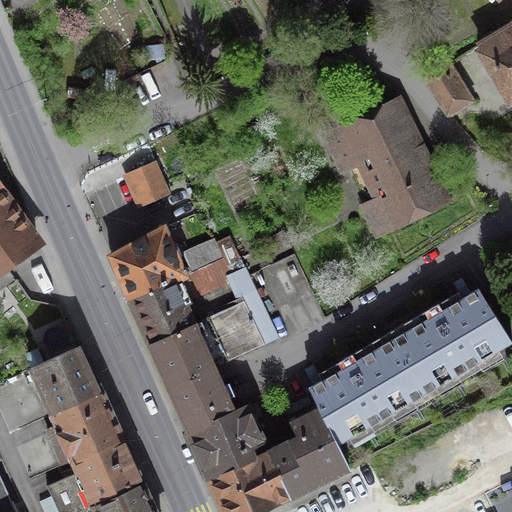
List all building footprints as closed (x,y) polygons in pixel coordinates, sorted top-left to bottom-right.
[(511,98),(511,23),(478,43),(511,99),(511,98)] [(466,99),(446,64),(426,76),(447,110),(466,99)] [(438,199),(392,102),(323,135),(341,172),(357,165),(375,202),(362,208),(373,229),(438,199)] [(170,192),(156,162),(126,175),(140,205),(170,192)] [(37,244),(0,191),(0,271),(35,246),(37,244)] [(183,269),(164,227),(117,252),(114,262),(130,299),(174,279),(182,276),(191,272),(189,266),(183,269)] [(234,279),(224,257),(191,272),(182,276),(192,298),(234,279)] [(213,367),(174,279),(130,299),(170,387),(213,367)] [(438,303),(425,311),(428,318),(392,339),(424,394),(511,342),(511,341),(478,288),(442,310),(438,303)] [(265,344),(244,301),(208,317),(228,361),(265,344)] [(352,354),(338,361),(342,368),(309,387),(320,410),(338,444),(424,394),(392,339),(356,360),(352,354)] [(101,392),(80,346),(33,368),(53,413),(101,392)] [(233,411),(213,367),(170,387),(190,431),(247,406),(246,405),(233,411)] [(121,438),(101,392),(53,413),(58,424),(47,429),(62,464),(74,459),(121,438)] [(261,437),(247,406),(190,431),(210,478),(255,458),(251,448),(260,444),(261,437)] [(292,423),(299,437),(270,451),(270,450),(269,451),(290,494),(348,465),(338,444),(320,410),(292,423)] [(142,483),(121,438),(74,459),(79,471),(47,486),(58,511),(77,511),(94,504),(142,483)] [(256,457),(255,458),(210,478),(225,511),(254,511),(290,494),(269,451),(268,451),(272,459),(259,465),(256,457)] [(22,511),(0,462),(0,511),(22,511)] [(154,511),(142,483),(94,504),(97,511),(154,511)]
